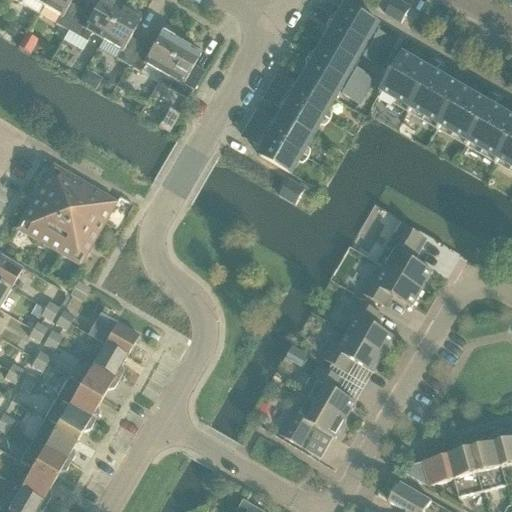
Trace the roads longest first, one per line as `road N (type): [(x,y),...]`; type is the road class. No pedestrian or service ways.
road 1 (residential): [(162,420),(206,332),(198,303),(157,263),(152,242),(205,139)]
road 2 (residential): [(333,511),(471,275),(511,298)]
road 3 (residential): [(318,511),(162,420)]
road 4 (residential): [(271,23),(205,139)]
